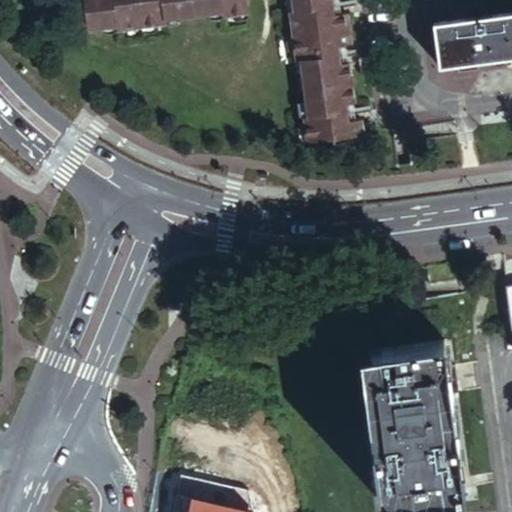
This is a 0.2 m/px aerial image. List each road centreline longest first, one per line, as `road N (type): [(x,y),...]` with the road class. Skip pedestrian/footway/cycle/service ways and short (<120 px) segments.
road 1 (primary): [(511,209),(326,230),(234,224),(147,200)]
road 2 (secondary): [(62,401),(147,200)]
road 3 (residential): [(407,0),(423,106),(511,96)]
road 4 (primary): [(0,91),(68,154),(147,200)]
road 5 (tertiary): [(62,401),(100,454),(115,488),(115,511)]
